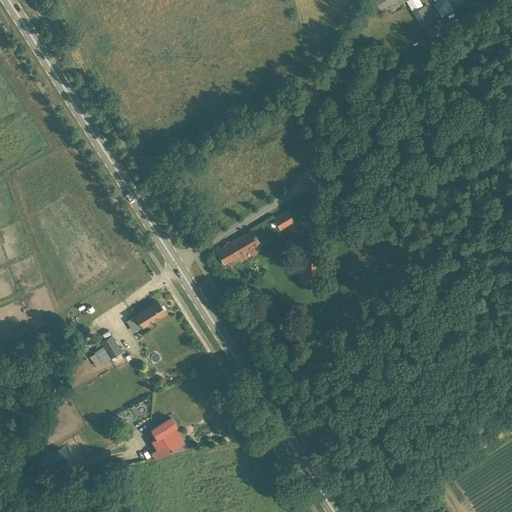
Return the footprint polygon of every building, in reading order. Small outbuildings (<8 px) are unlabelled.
[(425,5),(421,0),(376,0),(382,9),(389,4),(392,9),(407,0),(423,28),(436,20),(427,4),(425,5)] [(442,16),(454,9),(464,3),(461,0),(439,0),(434,3),(442,16)] [(294,221),(287,209),(273,217),(280,229),(294,221)] [(224,263),(229,261),(237,256),(240,260),(256,251),(254,246),(260,242),(253,229),(217,251),(224,263)] [(302,276),(317,278),(319,257),(304,256),(302,276)] [(158,301),(135,315),(142,327),(166,312),(158,301)] [(101,342),(104,347),(101,349),(105,355),(108,353),(113,362),(116,360),(114,356),(122,351),(112,335),(101,342)] [(114,414),(118,421),(128,415),(123,408),(114,414)] [(331,415),(335,420),(336,419),(337,420),(341,417),(336,410),(332,413),(333,414),(331,415)] [(154,457),(161,455),(184,441),(175,427),(176,426),(171,417),(151,429),(156,437),(155,438),(156,438),(152,440),(157,448),(151,452),(154,457)] [(62,448),(40,457),(45,470),(67,461),(62,448)]
